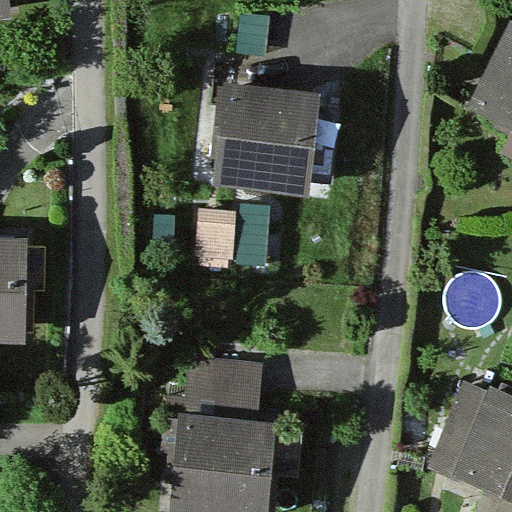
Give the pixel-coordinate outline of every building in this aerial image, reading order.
[(511,18),(469,103),(511,124),(511,18)] [(316,84),(225,77),(218,170),(308,177),(316,84)] [(235,207),(201,204),(197,251),(202,251),(202,258),(224,260),(225,254),(231,254),(235,207)] [(0,327),(22,328),(25,229),(0,227),(0,327)] [(489,391),(467,382),(434,462),(511,492),(511,390),(493,383),(489,391)] [(268,511),(274,420),(182,414),(176,510),(200,511),(268,511)]
